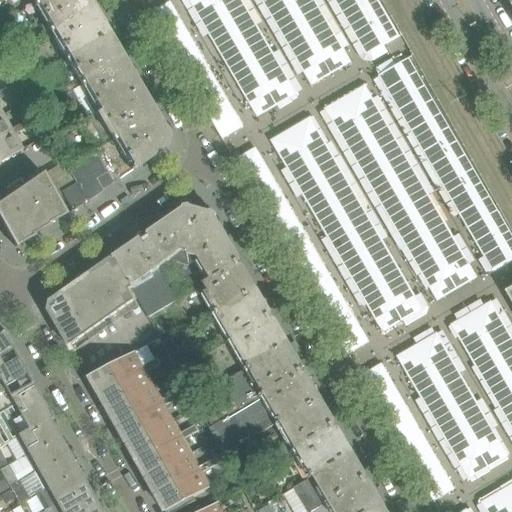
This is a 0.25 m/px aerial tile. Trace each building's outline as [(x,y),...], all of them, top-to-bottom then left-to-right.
[(106,34),(86,0),(41,0),(33,6),(48,32),(50,36),(63,59),(106,34)] [(138,89),(123,62),(106,34),(63,59),(58,63),(70,83),(59,89),(64,96),(73,91),(81,87),(96,114),(138,89)] [(31,75),(22,58),(8,66),(18,82),(31,75)] [(167,137),(154,116),(138,89),(96,114),(105,130),(97,136),(98,139),(88,145),(92,152),(90,153),(101,170),(111,185),(130,172),(164,148),(167,137)] [(64,107),(78,99),(73,91),(64,96),(59,99),(64,107)] [(64,109),(59,100),(51,104),(57,114),(64,109)] [(58,118),(50,105),(35,113),(43,126),(58,118)] [(0,139),(12,133),(10,130),(2,116),(0,117),(0,139)] [(0,163),(22,151),(13,136),(20,132),(17,126),(10,130),(12,133),(0,139),(0,163)] [(111,185),(101,170),(90,153),(78,160),(90,177),(100,192),(111,185)] [(78,160),(76,161),(66,168),(65,168),(75,185),(86,202),(100,192),(90,177),(78,160)] [(65,215),(48,185),(42,175),(25,186),(48,227),(49,227),(48,225),(65,216),(65,215)] [(86,202),(75,185),(60,194),(71,213),(84,205),(83,204),(86,202)] [(48,227),(25,186),(8,198),(32,239),(33,238),(33,236),(48,227)] [(32,239),(8,198),(0,203),(0,222),(14,248),(32,239)] [(211,249),(206,242),(209,234),(220,227),(213,216),(188,210),(146,239),(153,251),(151,252),(155,260),(153,261),(159,270),(164,281),(157,286),(161,293),(190,276),(200,254),(211,249)] [(256,290),(220,227),(209,234),(206,242),(211,249),(200,254),(190,276),(161,293),(169,307),(204,285),(209,293),(205,295),(217,314),(256,290)] [(159,270),(153,261),(155,260),(151,252),(153,251),(146,239),(113,261),(130,291),(133,289),(132,287),(147,279),(159,270)] [(130,291),(113,261),(96,273),(119,314),(135,302),(129,292),(130,291)] [(119,314),(96,273),(80,284),(103,325),(119,314)] [(103,325),(80,284),(64,295),(87,336),(103,325)] [(288,345),(271,315),(256,290),(217,314),(249,369),(288,345)] [(87,336),(64,295),(52,304),(50,312),(70,347),(87,336)] [(22,361),(8,336),(7,334),(0,339),(0,373),(22,361)] [(321,400),(305,373),(303,369),(288,345),(249,369),(193,402),(209,430),(226,420),(227,420),(233,417),(234,418),(215,429),(229,452),(250,439),(243,427),(257,419),(265,433),(281,424),(321,400)] [(100,396),(145,371),(147,374),(154,370),(151,364),(143,368),(135,353),(90,378),(90,379),(89,380),(93,388),(95,387),(100,396)] [(161,366),(159,363),(157,360),(151,364),(154,370),(161,366)] [(45,401),(40,393),(39,393),(36,387),(37,387),(22,361),(0,373),(23,415),(33,431),(55,419),(45,401)] [(109,413),(154,387),(147,374),(145,371),(100,396),(98,397),(102,405),(104,404),(109,413)] [(119,429),(164,404),(165,407),(173,403),(169,398),(162,402),(154,387),(109,413),(107,414),(112,422),(114,421),(119,429)] [(180,399),(178,397),(176,394),(169,398),(173,403),(180,399)] [(353,456),(336,427),(321,400),(281,424),(264,435),(273,452),(270,453),(276,463),(292,454),(298,451),(314,478),(353,456)] [(128,446),(173,421),(165,407),(164,404),(119,429),(117,430),(121,438),(123,437),(128,446)] [(26,458),(62,437),(53,421),(55,420),(55,419),(33,431),(16,441),(26,458)] [(137,463),(182,437),(184,441),(191,437),(188,431),(181,435),(173,421),(128,446),(126,447),(131,455),(133,454),(137,463)] [(198,433),(197,430),(195,427),(188,431),(191,437),(198,433)] [(35,474),(71,454),(62,437),(26,458),(35,474)] [(147,480),(192,454),(184,441),(182,437),(137,463),(136,464),(140,472),(142,471),(147,480)] [(253,477),(238,450),(229,456),(243,482),(253,477)] [(44,491),(81,470),(71,454),(35,474),(44,491)] [(156,496),(201,471),(203,474),(210,470),(207,465),(199,469),(192,454),(147,480),(145,481),(149,489),(151,488),(156,496)] [(277,475),(298,463),(292,454),(276,463),(272,466),(277,475)] [(8,466),(2,456),(0,456),(0,469),(1,470),(8,466)] [(372,511),(382,506),(367,479),(353,456),(314,478),(333,511),(372,511)] [(217,466),(216,463),(214,460),(207,465),(210,470),(217,466)] [(511,511),(511,466),(438,510),(439,511),(511,511)] [(18,483),(10,467),(1,472),(10,488),(18,483)] [(54,508),(90,487),(81,470),(44,491),(54,508)] [(211,489),(203,474),(201,471),(156,496),(154,497),(159,505),(161,504),(165,511),(180,511),(196,503),(194,499),(211,489)] [(10,491),(5,482),(0,484),(0,494),(1,496),(10,491)] [(31,499),(22,483),(10,489),(19,505),(31,499)] [(56,511),(85,511),(100,504),(90,487),(54,508),(56,511)] [(15,500),(11,492),(2,497),(6,505),(15,500)] [(223,511),(219,503),(203,511),(201,511),(200,509),(193,511),(223,511)]
